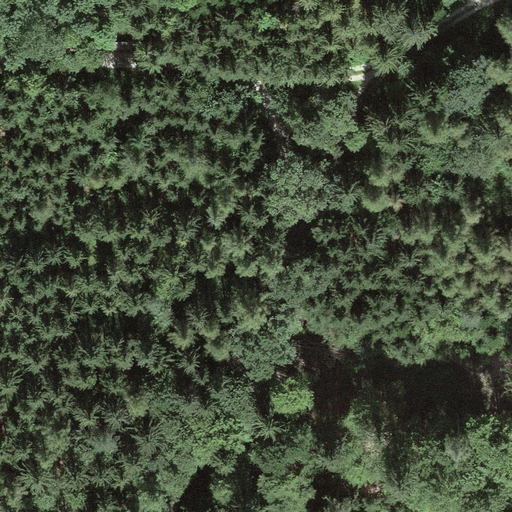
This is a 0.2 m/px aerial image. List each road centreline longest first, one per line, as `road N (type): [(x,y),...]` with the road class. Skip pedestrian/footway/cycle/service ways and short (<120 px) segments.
road 1 (track): [(171,511),(371,73)]
road 2 (track): [(0,68),(371,73)]
road 3 (track): [(234,70),(273,104),(297,230)]
road 4 (track): [(371,73),(479,0)]
